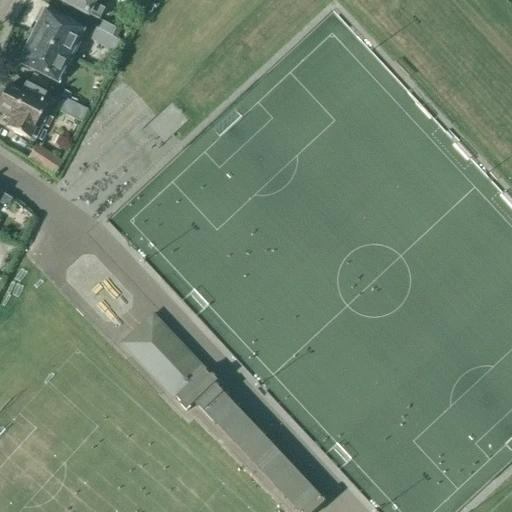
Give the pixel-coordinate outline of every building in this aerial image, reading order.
[(91,5),(93,0),(55,0),(98,21),(103,11),(91,5)] [(26,38),(66,58),(73,46),(77,48),(83,37),(43,16),(37,27),(33,25),(26,38)] [(115,40),(116,40),(119,32),(102,23),(98,30),(98,31),(115,40)] [(98,31),(98,30),(94,29),(88,40),(113,53),(119,42),(116,40),(115,40),(98,31)] [(59,71),(66,58),(26,38),(20,50),(24,52),(18,64),(58,84),(63,73),(59,71)] [(20,96),(1,86),(0,88),(0,115),(11,121),(6,131),(33,145),(50,112),(54,103),(43,97),(25,87),(20,96)] [(81,124),(86,112),(65,101),(59,113),(81,124)] [(52,178),(62,163),(35,146),(26,161),(52,178)] [(211,379),(153,317),(122,346),(175,402),(177,400),(182,406),(180,407),(186,413),(195,406),(197,409),(198,408),(212,424),(213,423),(297,511),(316,511),(326,504),(215,386),(218,384),(212,377),(211,379)]
